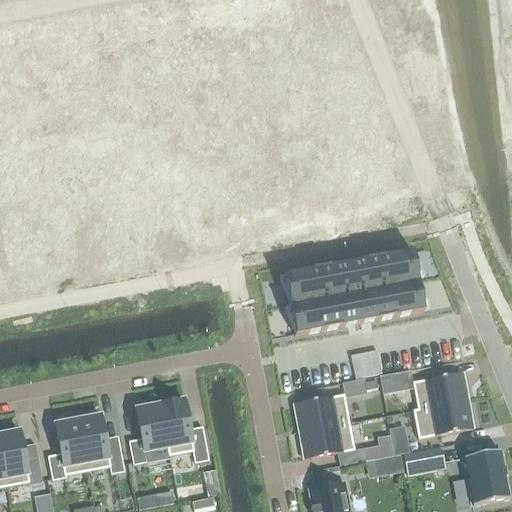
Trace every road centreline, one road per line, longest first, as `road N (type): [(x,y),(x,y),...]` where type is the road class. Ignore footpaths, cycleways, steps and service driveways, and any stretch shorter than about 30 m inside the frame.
road 1 (residential): [(511,397),(352,0)]
road 2 (residential): [(245,351),(228,265),(0,310)]
road 3 (residential): [(245,351),(0,400)]
road 4 (residential): [(276,511),(245,351)]
